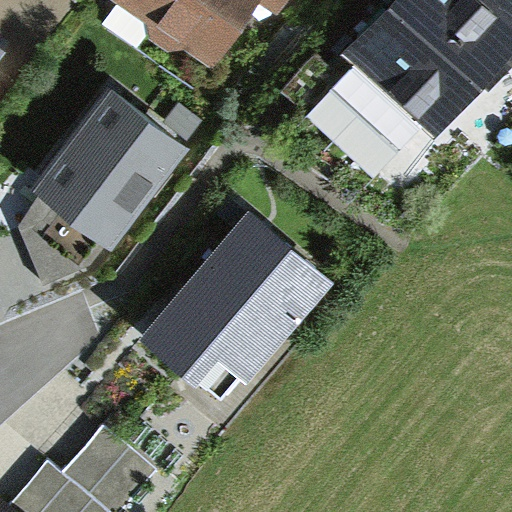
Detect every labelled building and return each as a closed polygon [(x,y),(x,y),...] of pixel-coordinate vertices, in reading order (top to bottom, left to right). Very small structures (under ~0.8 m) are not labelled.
[(248,0),(136,0),(157,15),(160,30),(172,38),(187,35),(213,52),(248,0)] [(354,63),(334,84),(401,147),(421,123),(436,137),(486,86),(491,91),(511,67),(511,0),(391,0),(344,52),(354,63)] [(295,102),(329,64),(315,51),(281,89),(295,102)] [(192,151),(113,89),(33,191),(41,197),(20,223),(45,281),(92,262),(103,248),(112,254),(192,151)] [(202,120),(180,103),(166,120),(188,138),(202,120)] [(336,283),(253,212),(142,341),(185,377),(176,387),(222,426),(295,342),(290,338),(336,283)] [(104,422),(63,469),(111,511),(121,511),(158,469),(104,422)] [(111,511),(63,469),(50,458),(8,506),(1,500),(0,500),(0,511),(111,511)]
